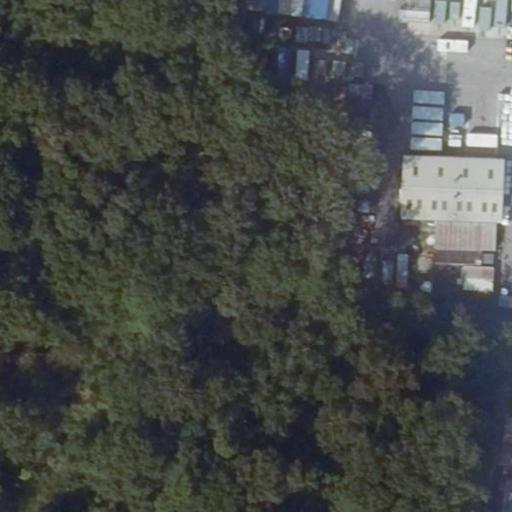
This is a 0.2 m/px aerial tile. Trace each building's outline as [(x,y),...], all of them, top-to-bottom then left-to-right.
[(319,0),(319,24),(332,25),(333,0),(319,0)] [(511,0),(431,0),(427,47),(511,50),(511,0)] [(262,2),(260,15),(307,21),(308,8),(262,2)] [(439,125),(439,111),(408,110),(408,124),(439,125)] [(511,171),(429,168),(425,230),(461,232),(460,261),(511,263),(511,171)] [(408,256),(383,256),(383,287),(407,287),(408,256)] [(499,305),(511,307),(511,295),(502,293),(499,305)]
